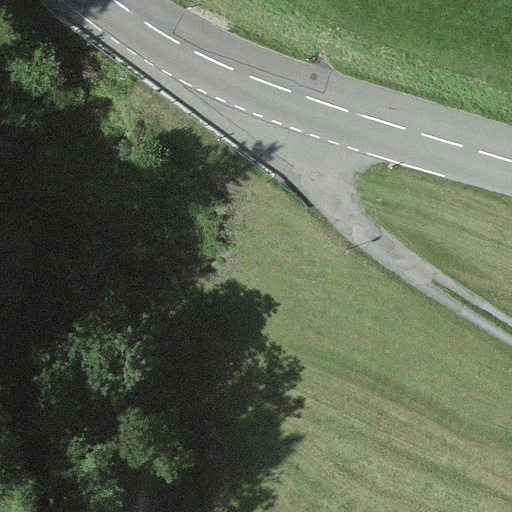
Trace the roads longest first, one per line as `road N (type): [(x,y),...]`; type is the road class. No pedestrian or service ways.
road 1 (unclassified): [(511,331),(432,282),(319,185),(291,135),(295,96)]
road 2 (tertiary): [(295,96),(511,161)]
road 3 (tertiary): [(116,0),(176,44),(295,96)]
